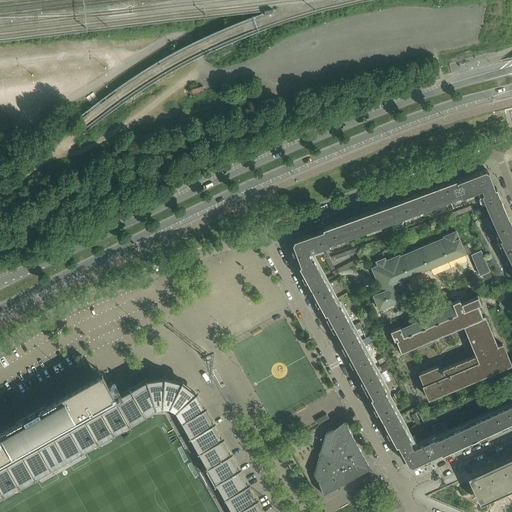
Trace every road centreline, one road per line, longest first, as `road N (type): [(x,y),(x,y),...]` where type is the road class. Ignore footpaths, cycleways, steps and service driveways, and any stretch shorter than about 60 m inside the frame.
road 1 (secondary): [(0,308),(284,169),(511,87)]
road 2 (secondary): [(511,68),(304,143),(0,282)]
road 3 (residential): [(266,237),(94,297),(0,348)]
road 4 (residential): [(401,488),(266,237)]
road 5 (residential): [(495,150),(266,237)]
road 6 (residential): [(511,438),(401,488)]
